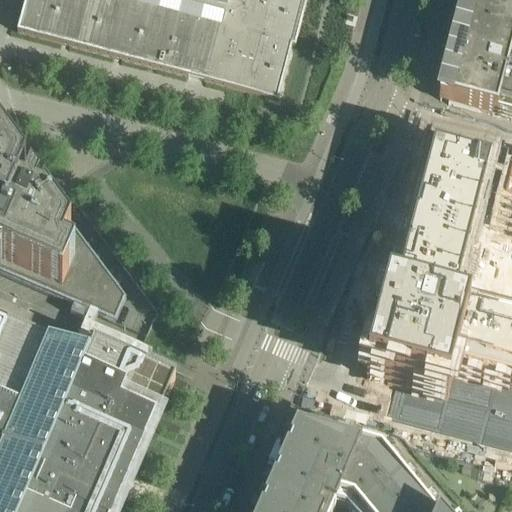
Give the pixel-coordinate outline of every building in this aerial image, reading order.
[(26,0),(20,23),(17,35),(61,47),(121,62),(187,79),(205,84),(263,99),(277,102),(292,47),(295,48),(307,0),(26,0)] [(511,59),(508,58),(510,51),(511,48),(511,0),(464,0),(438,103),(448,106),(511,122),(511,59)] [(0,149),(0,274),(114,323),(123,303),(48,201),(48,199),(47,197),(43,206),(41,212),(34,209),(38,200),(34,195),(30,189),(28,193),(22,190),(25,183),(0,149)] [(511,176),(424,154),(366,380),(447,401),(454,376),(511,391),(511,176)] [(0,511),(118,511),(175,382),(91,346),(91,348),(93,349),(87,361),(50,345),(50,344),(0,322),(0,511)] [(429,511),(381,457),(295,434),(261,511),(334,511),(339,503),(352,507),(356,511),(429,511)]
